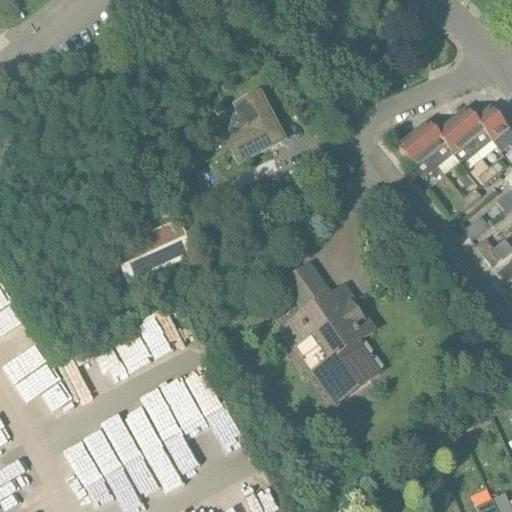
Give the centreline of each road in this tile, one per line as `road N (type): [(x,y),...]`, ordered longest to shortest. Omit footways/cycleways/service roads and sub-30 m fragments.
road 1 (residential): [(511,329),(361,138),(371,118),(496,61)]
road 2 (unknown): [(99,0),(0,76)]
